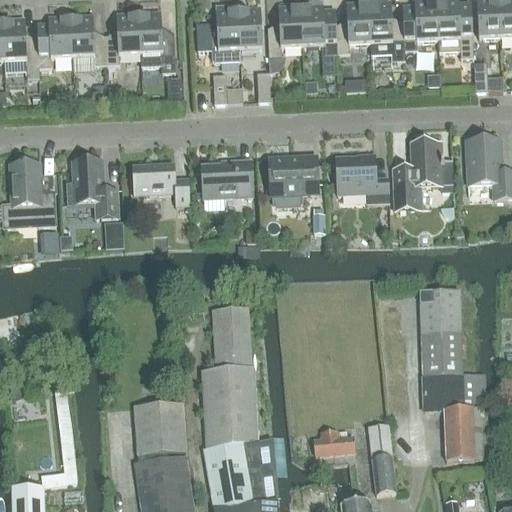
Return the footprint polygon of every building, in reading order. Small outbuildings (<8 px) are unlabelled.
[(508,3),(499,3),(501,42),(511,41),(511,0),(508,0),(508,3)] [(501,42),(499,3),(490,4),(490,1),(477,2),(479,43),(501,42)] [(474,63),(472,23),(471,6),(459,6),(459,3),(445,3),(445,6),(437,6),(439,45),(460,44),(461,63),(474,63)] [(414,5),(415,9),(403,9),(404,27),(405,56),(417,55),(417,46),(439,45),(437,6),(428,7),(428,4),(414,5)] [(325,60),(336,59),(337,59),(336,30),(335,14),(323,15),(323,5),(309,6),(309,12),(301,13),(303,51),(325,50),(325,60)] [(369,9),(371,48),(371,60),(392,59),(392,66),(405,66),(405,56),(404,27),(392,27),(391,6),(377,6),(377,9),(369,9)] [(229,7),(216,8),(217,35),(211,35),(212,65),(215,68),(241,66),(240,54),(238,16),(230,16),(229,7)] [(349,49),(371,48),(369,9),(360,10),(360,7),(346,8),(347,29),(336,30),(337,59),(350,58),(349,49)] [(281,52),(303,51),(301,13),(292,13),(292,10),(278,11),(279,32),(268,33),(269,62),(282,62),(281,52)] [(247,15),(238,16),(240,54),(262,53),(261,12),(247,12),(247,15)] [(139,20),(141,59),(141,71),(162,70),(162,77),(176,77),(174,37),(162,38),(161,16),(147,17),(147,20),(139,20)] [(117,40),(106,41),(107,70),(120,69),(119,60),(141,59),(139,20),(130,21),(130,18),(116,19),(117,40)] [(81,23),(71,23),(73,62),(94,61),(95,71),(107,70),(106,41),(94,41),(93,20),(80,20),(81,23)] [(49,27),(37,28),(38,44),(39,73),(52,73),(51,63),(73,62),(71,23),(62,24),(62,21),(48,22),(49,27)] [(12,26),(3,27),(5,65),(26,64),(27,84),(40,83),(39,73),(38,44),(26,44),(25,23),(11,24),(12,26)] [(474,68),(475,97),(488,96),(487,67),(474,68)] [(257,78),(258,107),(271,107),(270,77),(257,78)] [(213,80),(214,109),(227,109),(226,79),(213,80)] [(493,189),(494,204),(511,203),(511,175),(502,176),(501,144),(466,146),(468,190),(493,189)] [(442,147),(411,149),(412,174),(393,175),(395,215),(422,214),(421,191),(442,190),(442,196),(454,196),(453,165),(444,166),(444,165),(443,165),(442,147)] [(366,198),(367,209),(390,208),(389,183),(376,183),(375,159),(366,160),(366,161),(336,163),(338,200),(366,198)] [(290,163),(269,164),(271,200),(272,200),(272,209),(276,213),(300,212),(303,207),(302,199),(319,198),(317,165),(290,166),(290,163)] [(72,167),(74,209),(96,208),(96,223),(118,222),(117,194),(104,195),(103,165),(72,167)] [(233,170),(202,171),(203,204),(253,201),(251,165),(236,166),(235,166),(234,167),(233,168),(233,169),(233,170)] [(2,209),(3,226),(38,225),(38,231),(56,231),(55,198),(42,198),(40,168),(10,170),(12,209),(2,209)] [(175,199),(175,211),(190,210),(189,183),(176,184),(175,169),(132,171),(134,201),(175,199)] [(58,237),(44,238),(44,246),(59,245),(58,237)] [(459,296),(420,297),(424,415),(444,414),(463,413),(459,296)] [(278,511),(277,502),(278,501),(273,443),(258,446),(254,372),(252,372),(248,312),(212,315),(216,374),(202,375),(207,454),(204,454),(213,511),(278,511)] [(183,408),(134,411),(137,459),(138,459),(138,466),(167,462),(167,458),(186,456),(183,408)] [(463,413),(444,414),(446,465),(474,465),(472,413),(463,413)] [(396,497),(392,462),(388,432),(369,434),(376,500),(396,497)] [(313,443),(314,461),(355,457),(353,439),(338,440),(338,435),(320,436),(321,443),(313,443)] [(193,511),(186,460),(167,462),(138,466),(134,467),(140,511),(193,511)] [(43,492),(12,492),(12,511),(43,511),(43,492)] [(77,509),(77,494),(60,494),(60,509),(77,509)]
